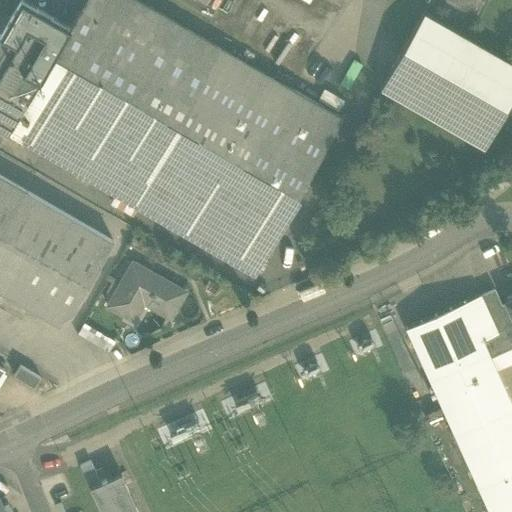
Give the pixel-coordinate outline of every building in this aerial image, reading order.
[(20,0),(18,0),(0,31),(0,130),(7,134),(7,133),(68,28),(20,0)] [(84,0),(68,28),(7,133),(113,195),(135,207),(200,244),(251,274),(341,118),(289,88),(137,0),(84,0)] [(308,0),(337,15),(345,0),(308,0)] [(511,96),(511,63),(422,12),(379,88),(483,148),(511,96)] [(111,240),(0,176),(0,290),(56,323),(70,311),(111,240)] [(135,207),(113,195),(110,201),(132,214),(135,207)] [(183,291),(131,260),(106,304),(123,314),(133,297),(168,317),(183,291)] [(511,511),(511,406),(490,357),(511,346),(511,315),(505,301),(501,303),(493,287),(404,327),(488,511),(511,511)] [(107,452),(86,462),(92,476),(113,466),(107,452)] [(137,511),(120,474),(88,488),(99,511),(137,511)] [(12,511),(7,500),(1,503),(5,511),(12,511)]
